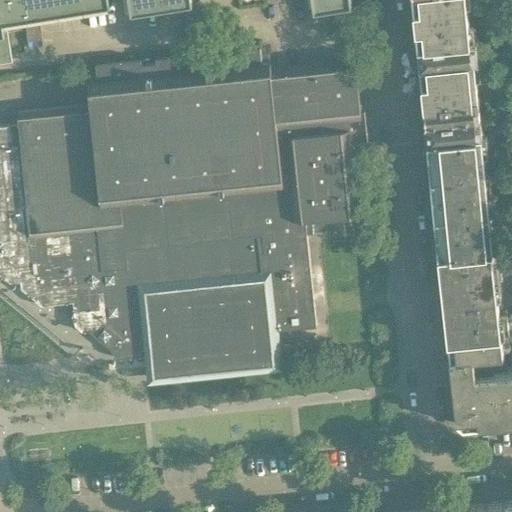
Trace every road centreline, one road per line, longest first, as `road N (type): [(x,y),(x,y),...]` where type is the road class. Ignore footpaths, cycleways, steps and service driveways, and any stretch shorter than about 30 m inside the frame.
road 1 (residential): [(436,471),(383,0)]
road 2 (residential): [(34,511),(436,471)]
